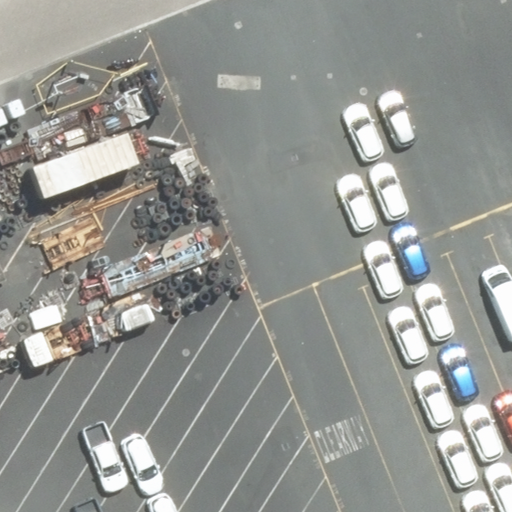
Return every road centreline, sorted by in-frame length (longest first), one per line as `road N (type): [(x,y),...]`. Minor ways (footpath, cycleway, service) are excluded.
road 1 (unknown): [(305,265),(96,376),(54,426),(77,511)]
road 2 (unknown): [(207,0),(305,265)]
road 3 (unknown): [(305,265),(395,511)]
